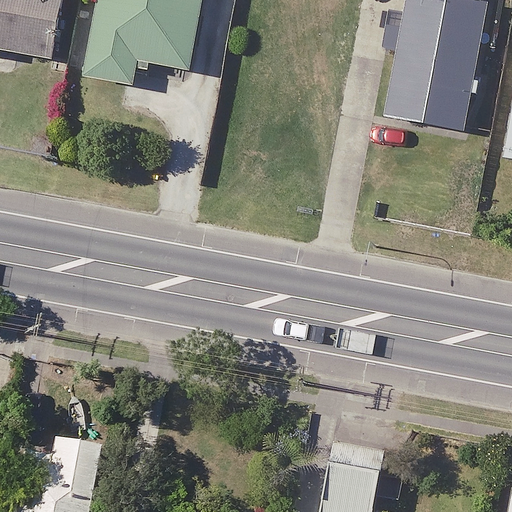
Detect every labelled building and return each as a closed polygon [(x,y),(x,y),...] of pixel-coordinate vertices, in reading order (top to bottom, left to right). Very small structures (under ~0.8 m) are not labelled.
[(0,0),(0,61),(3,62),(4,55),(53,64),(53,60),(60,20),(64,0),(0,0)] [(105,0),(104,6),(83,2),(71,70),(89,73),(88,83),(138,92),(141,74),(153,76),(155,66),(193,73),(205,0),(105,0)] [(391,120),(465,134),(472,100),(482,102),(486,84),(475,82),(489,7),(490,0),(416,0),(414,13),(392,9),(385,46),(404,50),(391,120)] [(92,511),(105,457),(28,440),(12,511),(92,511)] [(381,511),(393,455),(341,445),(327,511),(381,511)]
